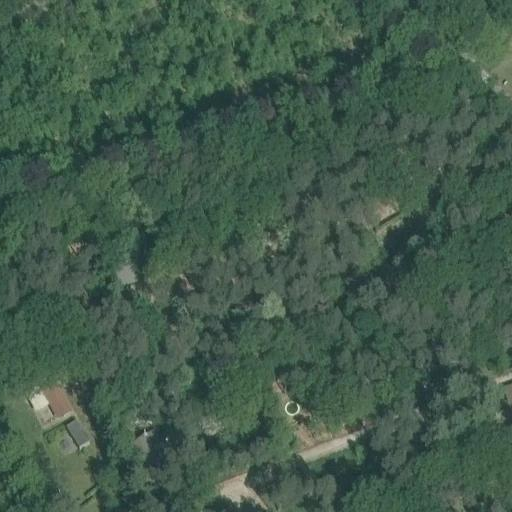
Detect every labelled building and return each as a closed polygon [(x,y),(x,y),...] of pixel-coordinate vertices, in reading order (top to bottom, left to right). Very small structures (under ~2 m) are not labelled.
[(140,284),(138,278),(139,277),(138,275),(137,276),(130,253),(110,259),(120,291),(140,284)] [(74,327),(78,337),(85,334),(80,324),(74,327)] [(404,358),(411,368),(437,348),(430,339),(404,358)] [(53,382),(42,388),(51,406),(58,419),(69,413),(53,382)] [(76,425),(65,431),(79,454),(90,447),(76,425)] [(144,440),(131,447),(144,469),(137,473),(149,493),(165,483),(155,466),(167,459),(153,435),(147,438),(146,437),(143,439),(144,440)]
